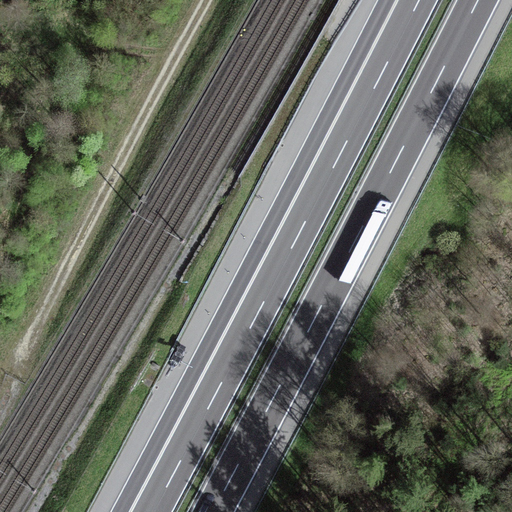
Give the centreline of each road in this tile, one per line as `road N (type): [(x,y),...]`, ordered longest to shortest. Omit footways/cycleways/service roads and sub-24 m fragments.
road 1 (motorway): [(385,0),(118,511)]
road 2 (motorway): [(418,0),(153,511)]
road 3 (motorway): [(212,511),(477,0)]
road 4 (track): [(0,407),(205,0)]
